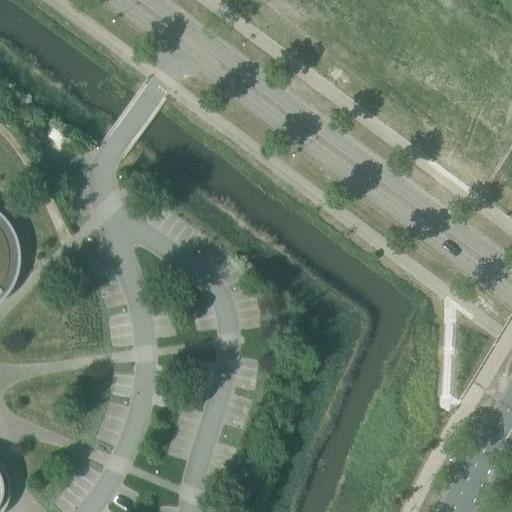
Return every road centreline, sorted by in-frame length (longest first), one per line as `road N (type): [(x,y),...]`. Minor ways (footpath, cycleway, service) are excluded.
road 1 (tertiary): [(511,291),(121,0)]
road 2 (secondary): [(511,402),(453,511)]
